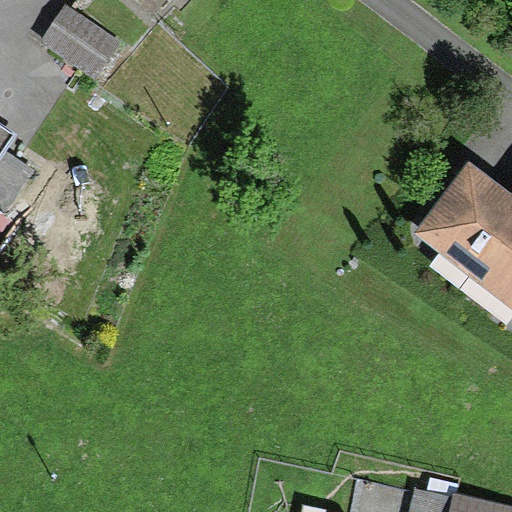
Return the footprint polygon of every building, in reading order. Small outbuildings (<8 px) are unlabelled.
[(170,0),(112,0),(144,29),(170,0)] [(119,61),(64,25),(46,51),(100,88),(119,61)] [(0,160),(9,148),(0,141),(0,160)] [(511,213),(468,180),(419,243),(511,313),(511,213)] [(411,511),(414,484),(386,481),(382,511),(411,511)]
